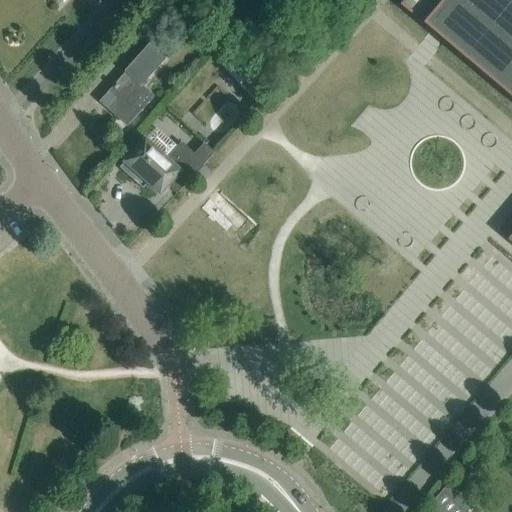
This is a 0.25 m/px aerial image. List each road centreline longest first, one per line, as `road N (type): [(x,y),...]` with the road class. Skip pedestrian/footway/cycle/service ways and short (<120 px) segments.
road 1 (secondary): [(294,510),(277,478),(216,451),(152,459),(127,472),(97,511)]
road 2 (residential): [(173,369),(164,341),(37,181)]
road 3 (secondary): [(99,511),(137,487),(214,468),(294,510)]
